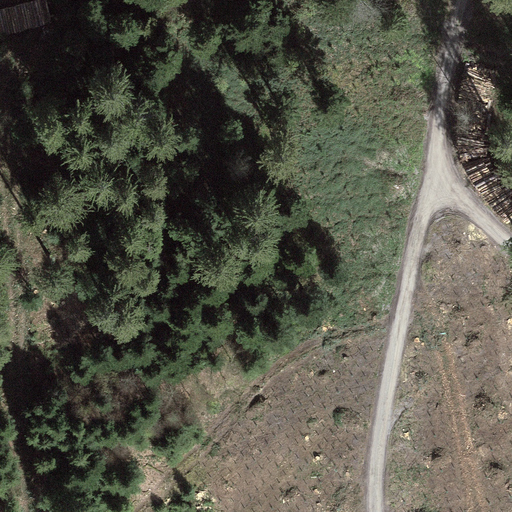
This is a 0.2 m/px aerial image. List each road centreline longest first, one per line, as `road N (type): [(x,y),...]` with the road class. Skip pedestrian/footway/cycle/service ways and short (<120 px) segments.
road 1 (track): [(435,177),(400,322),(382,511)]
road 2 (track): [(511,247),(435,177),(462,0)]
